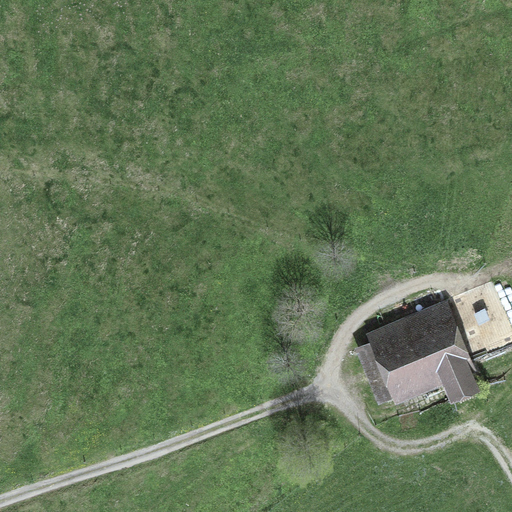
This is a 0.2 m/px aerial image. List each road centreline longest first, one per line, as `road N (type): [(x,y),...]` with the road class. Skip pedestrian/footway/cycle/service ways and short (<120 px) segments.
road 1 (track): [(0,502),(329,387)]
road 2 (track): [(468,395),(483,428),(445,441),(391,447),(353,422),(329,387),(345,335),(371,309)]
